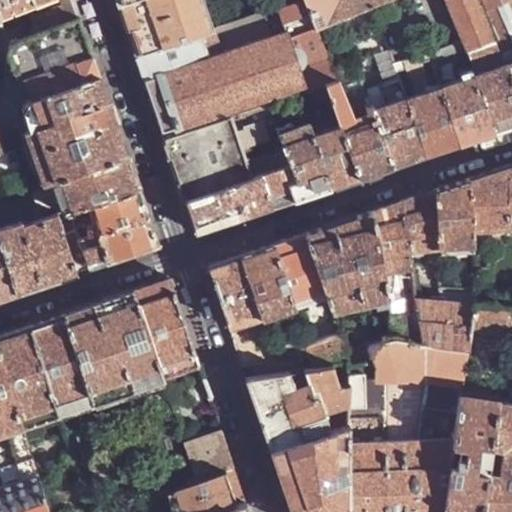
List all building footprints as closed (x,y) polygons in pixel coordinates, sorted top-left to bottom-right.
[(30,187),(128,152),(75,0),(38,0),(33,2),(34,6),(31,14),(35,25),(30,35),(19,39),(10,57),(26,102),(23,110),(25,117),(0,125),(0,198),(12,194),(30,187)] [(0,0),(0,14),(33,2),(38,0),(0,0)] [(127,0),(118,3),(127,29),(206,2),(205,0),(127,0)] [(305,0),(297,0),(291,2),(303,29),(296,32),(297,34),(302,48),(304,51),(306,55),(308,66),(301,68),(306,83),(307,90),(326,82),(336,78),(316,26),(305,0)] [(305,0),(316,26),(380,0),(305,0)] [(479,0),(446,0),(462,41),(474,74),(505,63),(479,0)] [(511,0),(481,0),(503,53),(511,49),(511,0)] [(206,2),(127,29),(136,55),(202,33),(215,28),(206,2)] [(288,3),(278,7),(285,29),(287,29),(290,34),(296,32),(303,29),(291,2),(288,3)] [(215,28),(202,33),(209,55),(237,45),(230,23),(215,28)] [(209,55),(158,72),(164,90),(170,108),(177,126),(306,83),(301,68),(293,44),(290,37),(290,34),(287,29),(285,29),(237,45),(209,55)] [(202,33),(136,55),(144,77),(158,72),(209,55),(202,33)] [(297,34),(290,37),(293,44),(297,45),(302,48),(297,34)] [(461,41),(427,52),(430,59),(431,61),(464,49),(461,41)] [(297,45),(293,44),(301,68),(308,66),(306,55),(304,51),(302,48),(297,45)] [(427,52),(394,62),(397,70),(406,66),(408,71),(410,73),(421,70),(422,67),(421,62),(430,59),(427,52)] [(505,63),(474,74),(473,74),(494,129),(511,123),(511,76),(507,63),(505,63)] [(397,70),(364,81),(366,87),(399,76),(397,70)] [(158,72),(144,77),(150,94),(152,94),(164,90),(158,72)] [(473,74),(440,85),(461,141),(481,134),(494,129),(473,74)] [(399,76),(366,87),(368,91),(373,108),(406,96),(399,76)] [(336,78),(326,82),(330,92),(341,123),(360,175),(380,168),(394,163),(373,108),(368,91),(346,98),(337,78),(336,78)] [(307,90),(298,93),(302,102),(330,92),(326,82),(307,90)] [(440,85),(406,96),(427,152),(447,145),(461,141),(440,85)] [(164,90),(152,94),(153,98),(151,98),(156,110),(157,109),(159,113),(170,108),(164,90)] [(406,96),(373,108),(394,163),(414,157),(427,152),(406,96)] [(269,102),(231,115),(243,151),(256,147),(254,141),(260,139),(267,137),(268,135),(268,134),(264,124),(275,121),(269,102)] [(159,113),(157,114),(163,131),(177,126),(170,108),(159,113)] [(231,115),(165,137),(177,173),(243,151),(231,115)] [(308,119),(279,131),(282,138),(290,162),(295,177),(289,179),(295,197),(317,189),(332,184),(313,132),(308,119)] [(275,121),(264,124),(268,134),(268,135),(270,142),(282,138),(279,131),(275,121)] [(341,123),(313,132),(332,184),(349,178),(360,175),(341,123)] [(270,142),(267,143),(276,167),(290,162),(282,138),(270,142)] [(243,151),(177,173),(186,197),(251,175),(249,170),(243,151)] [(139,185),(128,152),(30,187),(41,218),(41,219),(58,213),(69,209),(88,202),(139,185)] [(260,172),(272,204),(287,199),(295,197),(289,179),(295,177),(290,162),(276,167),(260,172)] [(483,173),(469,178),(473,229),(505,226),(511,225),(511,163),(505,166),(483,173)] [(258,167),(249,170),(251,175),(260,172),(258,167)] [(251,175),(186,197),(197,230),(238,216),(272,204),(260,172),(251,175)] [(449,185),(436,189),(438,246),(474,244),(473,229),(469,178),(449,185)] [(139,185),(88,202),(98,231),(149,213),(139,185)] [(410,198),(402,201),(409,250),(415,249),(438,246),(436,189),(410,198)] [(12,194),(0,198),(0,226),(21,219),(12,194)] [(384,207),(372,211),(384,273),(399,270),(412,267),(410,255),(409,250),(402,201),(384,207)] [(88,202),(69,209),(76,230),(68,233),(70,240),(68,241),(78,270),(89,266),(79,237),(98,231),(88,202)] [(335,223),(306,233),(326,295),(332,310),(388,297),(384,273),(372,211),(335,223)] [(21,219),(0,226),(0,240),(17,291),(37,284),(50,280),(67,274),(78,270),(68,241),(65,233),(58,213),(41,219),(41,218),(23,223),(22,219),(21,219)] [(98,231),(79,237),(89,266),(101,262),(105,261),(135,251),(159,243),(149,213),(98,231)] [(286,240),(273,244),(294,306),(326,295),(306,233),(286,240)] [(0,296),(17,291),(0,240),(0,296)] [(254,251),(241,255),(262,317),(294,306),(273,244),(254,251)] [(474,244),(438,246),(439,251),(439,258),(475,256),(474,244)] [(416,254),(410,255),(412,267),(414,285),(424,284),(441,283),(439,258),(439,251),(416,254)] [(241,255),(208,267),(229,328),(262,317),(241,255)] [(412,267),(399,270),(403,296),(404,301),(416,299),(414,285),(412,267)] [(399,270),(384,273),(388,297),(388,299),(403,296),(399,270)] [(147,285),(132,290),(162,376),(198,364),(169,278),(147,285)] [(424,284),(414,285),(416,299),(423,300),(422,293),(425,293),(424,284)] [(474,290),(441,287),(441,301),(471,304),(474,290)] [(94,303),(63,314),(92,403),(163,379),(162,376),(132,290),(94,303)] [(423,300),(416,299),(418,313),(422,343),(465,350),(469,325),(472,306),(471,304),(441,301),(423,300)] [(474,306),(470,325),(507,329),(507,327),(510,309),(474,306)] [(418,313),(392,318),(395,338),(422,343),(418,313)] [(45,320),(29,325),(58,415),(92,403),(63,314),(45,320)] [(240,360),(242,366),(277,360),(273,349),(262,317),(229,328),(240,360)] [(336,322),(303,332),(305,338),(307,345),(339,334),(336,322)] [(9,332),(0,335),(0,363),(21,427),(58,415),(29,325),(9,332)] [(511,327),(507,327),(507,329),(503,353),(511,353),(511,327)] [(339,334),(307,345),(310,355),(314,368),(332,365),(348,362),(345,350),(339,334)] [(305,338),(273,349),(277,360),(310,355),(307,345),(305,338)] [(374,362),(374,380),(385,380),(424,380),(460,386),(465,350),(422,343),(395,338),(371,345),(374,362)] [(371,345),(345,350),(348,362),(349,366),(374,362),(371,345)] [(348,427),(348,441),(386,440),(385,380),(374,380),(374,362),(349,366),(348,381),(348,403),(348,427)] [(0,434),(21,427),(0,363),(0,434)] [(289,372),(246,379),(270,449),(331,431),(327,409),(348,403),(348,381),(340,386),(332,365),(314,368),(304,370),(308,382),(295,387),(289,372)] [(424,380),(385,380),(386,440),(416,440),(424,380)] [(460,386),(424,380),(416,440),(452,438),(458,395),(460,386)] [(496,401),(458,395),(452,438),(451,446),(464,447),(462,464),(449,463),(442,511),(480,511),(487,471),(475,469),(479,446),(490,447),(496,401)] [(511,511),(511,403),(496,401),(490,447),(501,450),(498,472),(487,471),(480,511),(511,511)] [(21,427),(0,434),(0,486),(36,474),(21,427)] [(331,431),(270,449),(291,511),(347,511),(348,441),(348,427),(331,431)] [(233,467),(221,431),(185,444),(194,469),(197,479),(233,467)] [(386,440),(348,441),(347,511),(442,511),(449,463),(451,446),(452,438),(416,440),(386,440)] [(487,471),(490,447),(479,446),(475,469),(487,471)] [(184,484),(173,488),(180,511),(219,511),(246,503),(233,467),(197,479),(184,484)] [(194,469),(180,474),(184,484),(197,479),(194,469)] [(0,511),(46,511),(36,474),(0,486),(0,511)] [(136,501),(123,505),(124,511),(180,511),(173,488),(136,501)] [(133,490),(120,495),(121,502),(123,505),(136,501),(133,490)] [(219,511),(249,511),(246,503),(219,511)]
